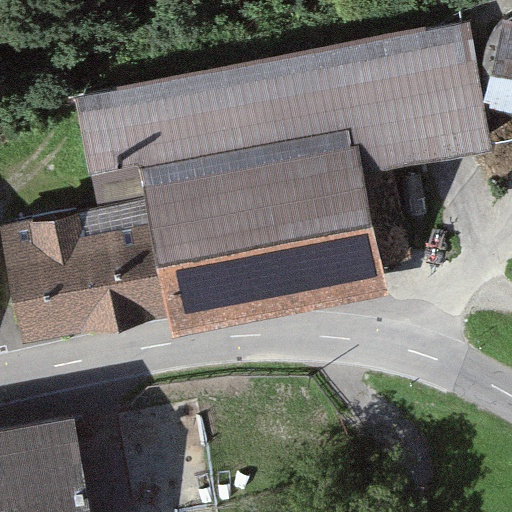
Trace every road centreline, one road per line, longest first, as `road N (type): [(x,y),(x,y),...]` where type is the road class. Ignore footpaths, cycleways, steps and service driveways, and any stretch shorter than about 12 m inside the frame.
road 1 (tertiary): [(0,379),(212,339),(315,335),(425,355)]
road 2 (track): [(315,335),(390,422),(407,474),(396,511)]
road 3 (residential): [(425,355),(511,201)]
